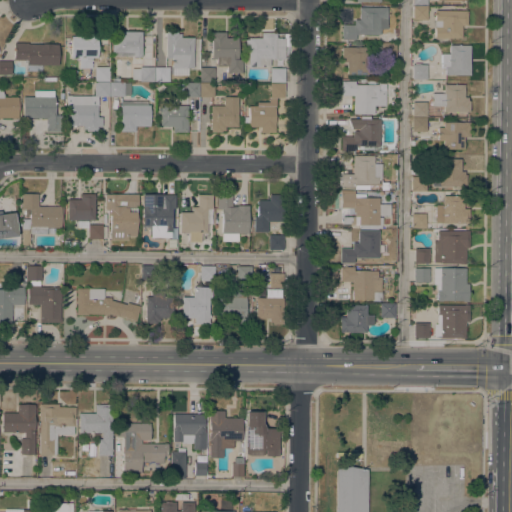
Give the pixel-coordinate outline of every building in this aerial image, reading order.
[(427,6),(426,20),(412,20),(412,6),(427,6)] [(387,7),(387,29),(380,29),(380,35),(355,35),(355,40),(341,39),(341,25),(353,25),(353,19),(359,19),(359,7),(387,7)] [(467,10),(466,25),(461,25),(461,38),(433,38),(434,10),(467,10)] [(70,37),(84,37),(84,31),(97,31),(97,57),(91,57),(91,68),(78,68),(78,57),(70,57),(70,37)] [(133,52),(111,52),(111,38),(116,38),(116,31),(141,31),(141,57),(133,57),(133,52)] [(171,58),(165,58),(165,41),(164,41),(164,38),(165,38),(165,31),(177,32),(177,34),(180,34),(180,37),(193,38),(192,68),(171,68),(171,58)] [(210,32),(224,32),(225,38),(237,37),(237,59),(241,59),(241,73),(227,73),(226,66),(216,66),(215,58),(210,58),(210,32)] [(247,38),(261,38),(261,32),(275,32),(275,38),(283,38),(284,59),(269,59),(269,66),(248,66),(248,64),(244,64),(244,48),(248,48),(247,38)] [(26,60),(13,60),(13,59),(13,42),(27,43),(27,44),(42,44),(42,43),(51,43),(51,44),(58,44),(57,65),(25,65),(26,60)] [(395,43),(395,57),(380,56),(380,43),(395,43)] [(448,45),(469,45),(469,48),(469,53),(469,67),(469,72),(469,75),(444,75),(444,68),(440,68),(440,67),(439,67),(439,63),(439,55),(441,55),(441,53),(448,53),(448,45)] [(367,46),(367,74),(346,74),(346,62),(341,62),(340,47),(367,46)] [(0,61),(10,61),(10,75),(0,75),(0,61)] [(426,64),(426,79),(411,79),(411,64),(426,64)] [(108,67),(108,81),(94,81),(94,67),(108,67)] [(153,81),(139,81),(139,79),(130,80),(130,68),(139,68),(139,67),(153,67),(153,81)] [(154,67),(168,67),(168,81),(154,81),(154,67)] [(199,67),(213,67),(213,82),(199,82),(199,67)] [(269,68),(283,68),(284,82),(269,82),(269,68)] [(373,114),(353,114),(353,95),(341,95),(341,81),(354,81),(354,84),(367,84),(367,80),(374,80),(374,84),(377,84),(377,83),(385,83),(385,105),(373,105),(373,114)] [(108,82),(108,96),(97,96),(97,105),(97,117),(101,117),(101,126),(92,126),(92,131),(85,131),(85,129),(82,129),(82,125),(69,125),(69,112),(65,112),(65,95),(71,95),(71,96),(93,96),(93,88),(87,88),(87,84),(94,84),(94,82),(108,82)] [(109,96),(109,82),(129,83),(129,95),(123,95),(123,96),(120,96),(109,96)] [(184,83),(198,83),(198,97),(184,97),(184,83)] [(199,83),(213,83),(213,97),(199,97),(199,83)] [(256,106),(256,102),(268,102),(268,100),(269,98),(269,84),(284,84),(284,97),(275,97),(275,107),(274,107),(274,124),(274,133),(260,133),(260,127),(247,127),(247,106),(256,106)] [(463,84),(463,97),(467,97),(467,100),(469,100),(469,112),(443,112),(443,106),(430,106),(430,93),(443,93),(443,84),(463,84)] [(0,89),(1,90),(3,93),(3,97),(17,97),(17,118),(0,118),(0,89)] [(53,90),(53,97),(54,97),(54,115),(61,115),(61,131),(45,131),(45,118),(22,118),(22,96),(33,96),(33,90),(53,90)] [(237,126),(224,126),(224,130),(221,130),(221,132),(209,132),(210,105),(223,106),(223,97),(237,97),(237,126)] [(146,101),(146,105),(149,105),(149,109),(151,109),(151,114),(149,114),(149,126),(134,126),(134,131),(120,131),(120,101),(146,101)] [(426,102),(426,116),(411,116),(411,102),(426,102)] [(186,132),(172,132),(172,126),(159,126),(159,105),(187,105),(186,132)] [(359,116),(370,116),(370,119),(379,119),(379,127),(379,146),(354,146),(354,151),(340,151),(340,137),(352,137),(352,131),(358,131),(358,129),(351,129),(348,119),(359,119),(359,117),(359,116)] [(426,118),(425,131),(411,131),(411,118),(426,118)] [(469,122),(469,137),(463,137),(463,149),(442,149),(442,140),(436,140),(436,127),(442,127),(442,122),(469,122)] [(340,188),(340,174),(352,174),(352,155),(373,156),(373,163),(381,163),(380,178),(379,178),(379,180),(394,180),(394,190),(354,190),(354,188),(340,188)] [(431,169),(439,169),(439,158),(460,158),(460,171),(463,171),(463,175),(465,175),(465,186),(431,186),(431,181),(431,169)] [(425,191),(411,191),(411,176),(425,176),(425,191)] [(358,228),(358,225),(354,225),(354,224),(341,224),(341,216),(354,216),(354,212),(352,212),(352,208),(340,208),(340,191),(354,191),(354,192),(377,192),(377,198),(378,198),(378,204),(389,204),(389,216),(380,215),(380,217),(382,217),(381,225),(381,228),(377,228),(358,228)] [(60,206),(60,228),(46,227),(46,234),(29,233),(28,245),(21,245),(21,219),(28,219),(28,209),(20,209),(21,193),(37,194),(37,206),(60,206)] [(67,220),(66,199),(79,199),(79,194),(93,194),(94,220),(67,220)] [(127,239),(109,239),(109,210),(104,210),(104,194),(137,194),(137,207),(127,207),(127,208),(136,208),(136,236),(127,236),(127,239)] [(142,194),(175,194),(174,208),(173,208),(173,228),(171,228),(171,232),(170,232),(170,237),(150,237),(150,227),(142,227),(142,194)] [(179,212),(191,212),(191,207),(197,207),(197,194),(211,194),(211,223),(206,223),(206,233),(200,233),(200,242),(188,242),(188,233),(179,233),(179,212)] [(221,209),(216,209),(216,195),(231,195),(231,206),(236,206),(236,205),(246,205),(246,206),(248,206),(248,212),(247,212),(247,233),(237,233),(237,241),(221,241),(221,233),(220,233),(221,209)] [(283,195),(282,222),(267,222),(267,232),(253,232),(253,216),(256,216),(256,200),(268,200),(268,195),(283,195)] [(434,205),(442,205),(442,195),(463,196),(463,208),(468,208),(468,223),(434,223),(434,205)] [(0,213),(9,212),(12,234),(0,235),(0,213)] [(410,213),(425,213),(425,228),(410,228),(410,213)] [(87,224),(102,224),(101,239),(87,239),(87,227),(87,224)] [(353,263),(339,263),(339,248),(351,248),(351,243),(357,243),(357,230),(378,230),(378,245),(384,245),(384,252),(378,252),(378,257),(353,257),(353,263)] [(463,231),(463,230),(468,230),(468,248),(464,248),(464,264),(458,264),(440,263),(432,262),(432,240),(436,240),(436,230),(463,231)] [(268,235),(282,235),(282,250),(267,250),(268,235)] [(166,239),(174,238),(174,247),(166,247),(166,239)] [(413,248),(428,248),(428,263),(413,263),(413,248)] [(154,265),(154,280),(140,280),(140,265),(154,265)] [(39,304),(27,304),(27,286),(28,286),(28,281),(25,281),(25,266),(40,266),(40,281),(39,281),(39,286),(57,286),(57,289),(59,289),(60,322),(39,322),(39,304)] [(199,266),(213,266),(213,281),(198,280),(199,266)] [(250,281),(235,281),(235,266),(250,266),(250,281)] [(351,281),(339,281),(339,267),(353,267),(353,270),(376,271),(376,277),(380,277),(380,292),(381,292),(381,301),(372,301),(372,300),(351,300),(351,281)] [(413,268),(428,268),(428,282),(413,282),(413,268)] [(464,268),(464,284),(467,284),(467,301),(461,301),(461,300),(441,300),(441,301),(436,301),(436,290),(436,284),(432,284),(432,268),(464,268)] [(268,273),(282,273),(282,288),(268,288),(268,273)] [(23,304),(10,304),(10,322),(0,322),(0,289),(4,289),(4,287),(23,287),(23,304)] [(192,297),(192,287),(211,287),(211,300),(208,300),(208,314),(209,314),(209,318),(208,318),(208,323),(193,324),(193,318),(181,318),(181,297),(192,297)] [(76,288),(103,288),(103,297),(110,297),(110,300),(125,304),(126,302),(139,306),(135,322),(108,314),(107,315),(103,314),(87,314),(87,315),(76,315),(76,288)] [(231,324),(231,317),(218,317),(218,297),(227,297),(227,291),(245,291),(245,324),(231,324)] [(145,297),(170,297),(169,318),(159,318),(159,321),(156,321),(156,323),(144,323),(145,297)] [(282,298),(282,324),(271,324),(271,322),(268,322),(268,318),(255,318),(255,298),(282,298)] [(379,303),(394,303),(393,318),(379,317),(379,303)] [(463,305),(463,304),(468,304),(468,322),(464,322),(464,338),(459,338),(440,338),(440,336),(433,336),(433,323),(436,323),(436,305),(463,305)] [(365,315),(372,315),(372,325),(365,325),(365,332),(339,332),(339,317),(344,317),(344,305),(365,305),(365,315)] [(428,323),(428,338),(412,338),(413,323),(428,323)] [(1,412),(17,412),(17,404),(34,404),(34,409),(33,409),(33,430),(34,430),(33,454),(19,454),(19,438),(23,438),(23,432),(1,432),(1,412)] [(39,412),(38,412),(38,404),(58,404),(58,407),(75,407),(75,416),(74,416),(74,418),(76,418),(76,425),(74,425),(74,426),(73,426),(73,434),(55,434),(55,454),(52,454),(52,455),(38,455),(39,412)] [(94,413),(94,404),(111,405),(111,440),(112,440),(112,446),(111,446),(111,455),(97,455),(97,439),(101,439),(101,433),(78,432),(78,418),(78,413),(94,413)] [(208,410),(223,411),(223,418),(241,418),(241,441),(222,441),(222,458),(208,458),(208,410)] [(245,450),(245,411),(260,412),(260,428),(279,428),(278,456),(265,456),(265,451),(262,450),(245,450)] [(203,414),(203,434),(204,434),(204,449),(192,449),(192,442),(172,442),(172,428),(172,414),(203,414)] [(122,473),(122,437),(116,437),(116,423),(149,423),(150,440),(140,440),(140,444),(167,443),(167,455),(163,455),(163,463),(153,463),(153,461),(141,461),(141,473),(122,473)] [(184,478),(170,478),(170,452),(171,452),(171,451),(184,451),(184,478)] [(194,475),(194,462),(195,462),(195,455),(204,455),(204,475),(194,475)] [(242,463),(242,476),(230,476),(230,463),(232,463),(232,457),(240,457),(240,463),(242,463)] [(335,511),(335,469),(367,469),(366,511),(335,511)] [(159,511),(160,502),(164,502),(164,501),(171,501),(171,502),(175,502),(175,511),(180,511),(180,502),(193,502),(193,511),(192,511),(159,511)] [(36,511),(36,510),(47,510),(47,511),(55,511),(55,507),(58,507),(59,503),(71,503),(71,511),(36,511)]
